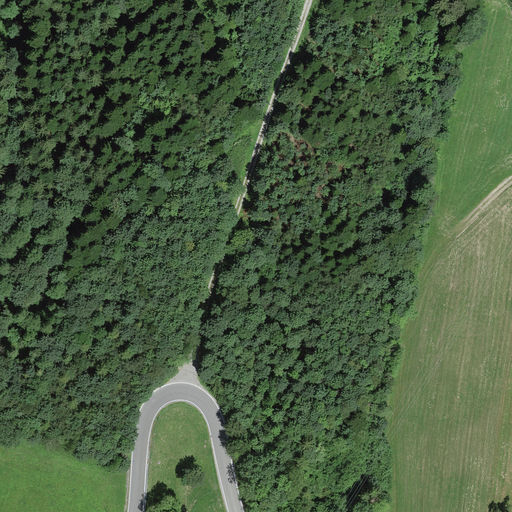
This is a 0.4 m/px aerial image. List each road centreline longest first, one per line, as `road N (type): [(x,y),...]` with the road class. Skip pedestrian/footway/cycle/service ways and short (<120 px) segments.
road 1 (track): [(186,392),(211,285),(309,0)]
road 2 (tertiary): [(237,511),(212,411),(180,391),(160,397),(147,413),(135,511)]
